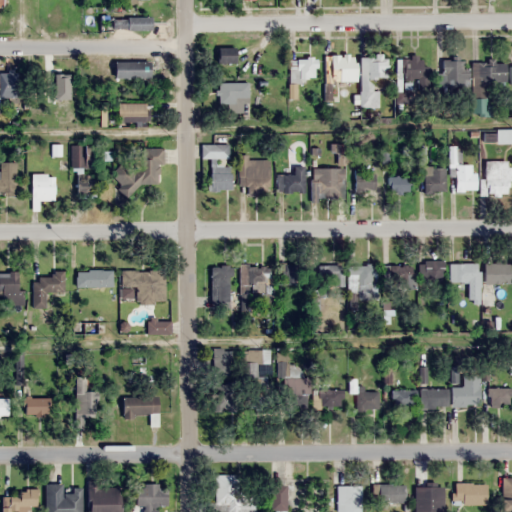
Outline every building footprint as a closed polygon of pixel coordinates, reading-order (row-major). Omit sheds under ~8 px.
[(150,17),(112,17),(112,29),(150,29),(150,17)] [(235,47),(216,47),(216,62),(235,62),(235,47)] [(323,55),(323,100),(332,100),(332,75),(351,75),(351,55),(323,55)] [(359,57),(359,107),(380,107),(380,57),(359,57)] [(289,58),(288,92),(296,92),(296,77),(315,77),(315,58),(289,58)] [(464,60),(441,60),(441,73),(436,73),(436,87),(464,87),(464,60)] [(148,77),(148,61),(112,61),(112,77),(148,77)] [(477,62),(477,84),(504,84),(504,62),(477,62)] [(13,72),(0,71),(0,96),(13,97),(13,72)] [(66,96),(66,71),(51,71),(51,96),(66,96)] [(217,82),(217,103),(224,103),(224,112),(245,112),(245,82),(217,82)] [(115,103),(115,122),(145,122),(145,103),(115,103)] [(229,159),(229,144),(211,144),(211,159),(229,159)] [(93,168),(93,145),(68,145),(68,168),(93,168)] [(160,148),(140,148),(140,169),(114,169),(114,188),(160,187),(160,148)] [(238,185),(246,185),(246,195),(268,195),(268,158),(248,158),(248,154),(238,154),(238,185)] [(510,161),(482,161),(482,194),(510,194),(510,161)] [(15,162),(0,162),(0,191),(15,191),(15,162)] [(453,193),(472,193),(472,164),(453,164),(453,193)] [(230,166),(208,166),(208,190),(230,190),(230,166)] [(423,193),(444,193),(444,166),(423,166),(423,193)] [(303,192),(303,168),(293,168),(293,174),(276,174),(276,192),(303,192)] [(342,168),(312,168),(312,193),(342,193),(342,168)] [(353,189),(374,189),(374,171),(353,171),(353,189)] [(30,174),(30,209),(38,209),(38,200),(54,200),(54,174),(30,174)] [(387,192),(408,192),(408,176),(387,176),(387,192)] [(95,195),(95,178),(74,178),(74,195),(95,195)] [(441,280),(441,260),(418,260),(418,280),(441,280)] [(300,284),(300,263),(277,263),(277,284),(300,284)] [(449,263),(449,283),(477,283),(477,263),(449,263)] [(511,283),(511,263),(482,263),(482,283),(511,283)] [(268,264),(239,264),(239,293),(268,293),(268,264)] [(341,264),(317,264),(317,288),(341,288),(341,264)] [(374,264),(348,265),(349,294),(375,294),(374,264)] [(411,288),(411,264),(389,264),(389,288),(411,288)] [(229,308),(229,265),(210,265),(210,308),(229,308)] [(44,291),(63,291),(63,270),(51,270),(51,278),(32,278),(32,306),(44,306),(44,291)] [(111,270),(76,270),(76,287),(111,287),(111,270)] [(163,270),(119,270),(119,288),(135,288),(135,302),(163,302),(163,270)] [(0,303),(22,304),(22,289),(18,289),(18,272),(0,271),(0,303)] [(145,334),(168,334),(168,320),(145,320),(145,334)] [(258,351),(241,351),(241,389),(258,389),(258,351)] [(449,387),(449,405),(478,405),(478,375),(461,375),(461,387),(449,387)] [(97,415),(97,391),(85,391),(85,376),(75,376),(75,415),(97,415)] [(281,376),(280,408),(306,409),(307,377),(281,376)] [(213,410),(235,410),(235,381),(213,381),(213,410)] [(353,410),(376,410),(376,391),(362,391),(362,385),(353,385),(353,410)] [(486,388),(486,405),(511,405),(511,388),(486,388)] [(317,389),(317,407),(341,407),(341,389),(317,389)] [(418,389),(418,407),(446,407),(446,389),(418,389)] [(414,407),(414,390),(389,390),(389,407),(414,407)] [(156,396),(120,396),(120,415),(156,415),(156,396)] [(23,415),(49,415),(49,398),(23,398),(23,415)] [(252,511),(252,475),(213,475),(212,511),(252,511)] [(511,508),(511,478),(500,479),(500,504),(511,504),(511,509),(511,508)] [(486,483),(452,483),(452,504),(486,504),(486,483)] [(80,511),(81,487),(71,487),(71,492),(62,492),(62,484),(44,484),(44,511),(80,511)] [(118,511),(119,484),(87,484),(86,511),(118,511)] [(134,506),(140,506),(140,511),(155,511),(155,506),(166,505),(166,484),(134,485),(134,506)] [(405,503),(405,484),(375,484),(375,503),(405,503)] [(283,511),(284,485),(268,485),(267,511),(283,511)] [(336,485),(335,511),(357,511),(358,485),(336,485)] [(427,511),(441,511),(441,486),(414,486),(414,511),(427,511)] [(38,492),(1,492),(0,511),(26,511),(27,506),(38,506),(38,492)]
